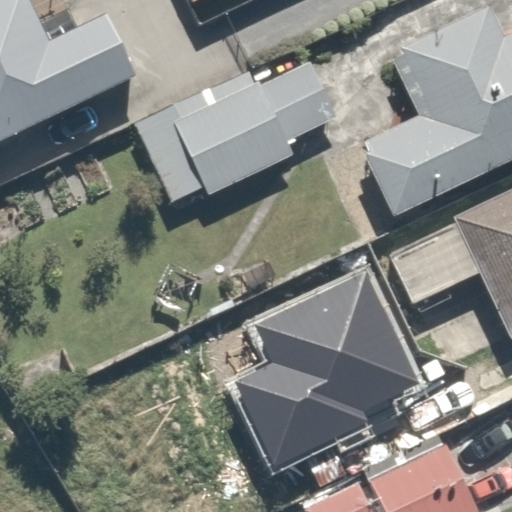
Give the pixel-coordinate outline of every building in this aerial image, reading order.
[(43,25),(30,0),(8,0),(0,4),(0,147),(139,81),(108,19),(79,33),(70,14),(43,25)] [(365,158),(396,220),(511,165),(511,37),(507,40),(492,10),(401,52),(404,59),(393,62),(420,119),(365,145),(370,155),(365,158)] [(297,142),(339,123),(313,66),(263,90),(260,86),(256,87),(250,75),(136,128),(173,206),(206,190),(210,200),(296,159),(291,148),(298,145),(297,142)] [(511,194),(455,221),(511,337),(511,194)] [(474,411),(435,331),(356,367),(397,449),(474,411)] [(477,511),(447,447),(370,483),(383,511),(477,511)] [(373,511),(362,486),(309,511),(373,511)]
